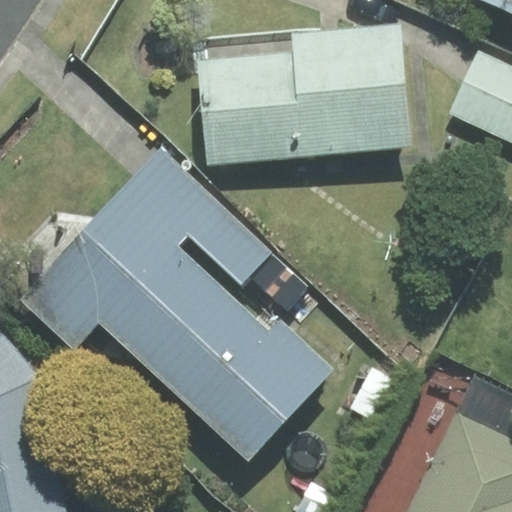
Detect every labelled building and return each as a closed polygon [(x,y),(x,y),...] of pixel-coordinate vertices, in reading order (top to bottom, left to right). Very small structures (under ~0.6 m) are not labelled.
[(511,0),(482,0),(511,13),(511,0)] [(410,145),(400,25),(200,41),(210,162),(410,145)] [(511,67),(477,52),(449,115),(511,142),(511,67)] [(268,253),(161,153),(24,300),(74,347),(98,321),(247,460),(332,370),(278,319),(267,330),(177,246),(188,235),(240,283),(268,253)] [(0,511),(64,511),(37,379),(0,337),(0,511)] [(357,511),(511,511),(511,433),(418,388),(357,511)]
